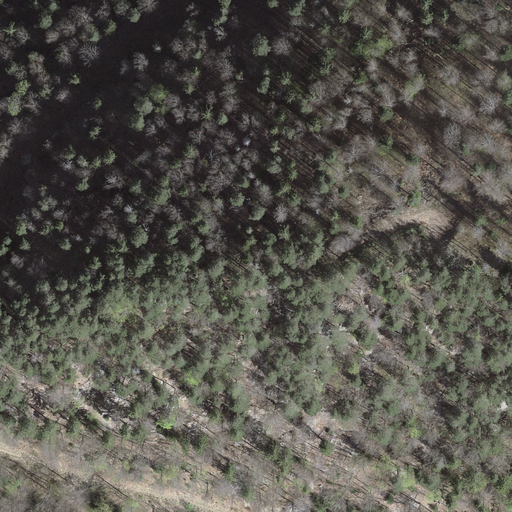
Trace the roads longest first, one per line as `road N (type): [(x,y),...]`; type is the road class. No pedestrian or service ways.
road 1 (track): [(0,199),(88,98),(199,0)]
road 2 (track): [(207,511),(0,453)]
road 3 (track): [(511,189),(360,232)]
